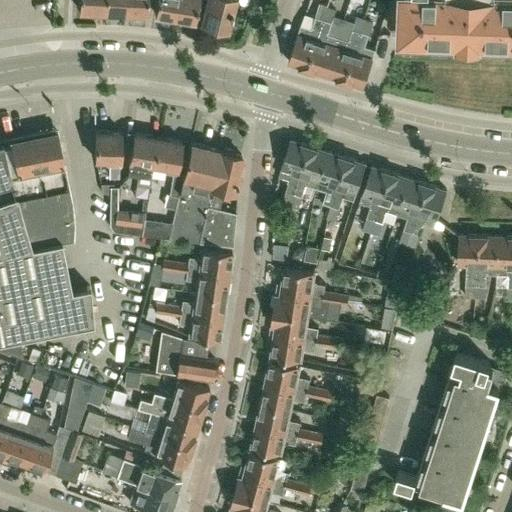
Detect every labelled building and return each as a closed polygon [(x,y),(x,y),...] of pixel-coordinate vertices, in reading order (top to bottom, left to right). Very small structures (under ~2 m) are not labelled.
[(100,9),(105,10),(105,0),(78,0),(78,8),(81,8),(83,11),(90,12),(92,9),(100,9)] [(117,10),(126,11),(126,0),(105,0),(105,10),(107,10),(108,12),(116,13),(117,10)] [(147,0),(126,0),(126,11),(133,11),(134,14),(141,14),(143,12),(146,12),(147,2),(147,0)] [(166,14),(174,16),(176,6),(176,0),(154,0),(155,1),(156,1),(154,12),(158,13),(157,15),(166,16),(166,14)] [(198,0),(176,0),(176,6),(174,16),(182,17),(182,19),(191,21),(191,19),(194,19),(196,8),(197,8),(198,0)] [(207,0),(202,21),(214,24),(216,27),(224,29),(227,27),(233,0),(207,0)] [(511,0),(400,0),(399,35),(399,36),(458,38),(458,41),(481,41),(481,39),(511,40),(511,0)] [(304,12),(300,24),(288,61),(307,67),(327,6),(319,4),(315,16),(304,12)] [(335,9),(327,6),(307,67),(326,73),(338,36),(328,33),(335,9)] [(326,73),(344,79),(364,19),(356,16),(348,40),(338,36),(326,73)] [(372,21),(364,19),(344,79),(363,86),(375,48),(365,45),(372,21)] [(95,130),(95,159),(105,159),(105,164),(109,164),(109,175),(118,175),(118,164),(120,164),(121,130),(95,130)] [(0,349),(22,357),(18,336),(93,322),(89,285),(86,286),(71,289),(61,240),(73,222),(72,204),(60,147),(61,147),(60,141),(59,141),(57,131),(2,142),(1,142),(0,142),(0,349)] [(157,135),(133,131),(128,165),(129,165),(127,174),(138,176),(138,174),(150,175),(151,174),(152,163),(157,135)] [(164,177),(165,171),(172,173),(168,194),(166,194),(164,206),(174,208),(189,148),(180,147),(182,139),(157,135),(152,163),(151,174),(164,177)] [(281,202),(290,204),(310,144),(291,137),(281,166),(278,175),(289,178),(281,202)] [(167,238),(198,241),(206,205),(205,204),(220,149),(190,142),(189,148),(174,208),(167,238)] [(290,204),(292,205),(298,207),(306,184),(316,187),(319,178),(328,150),(310,144),(290,204)] [(222,188),(234,191),(239,171),(237,171),(241,154),(234,152),(233,149),(224,147),(221,149),(220,149),(205,204),(206,205),(198,241),(232,245),(236,211),(218,207),(222,188)] [(347,156),(328,150),(319,178),(316,187),(326,190),(322,202),(331,205),(347,156)] [(366,162),(347,156),(331,205),(327,217),(335,219),(343,196),(354,199),(366,162)] [(362,228),(371,231),(390,170),(372,164),(359,201),(370,205),(362,228)] [(387,210),(397,213),(409,176),(390,170),(371,231),(379,234),(387,210)] [(399,240),(407,243),(428,182),(409,176),(397,213),(407,217),(399,240)] [(428,182),(407,243),(416,246),(424,222),(435,226),(447,189),(428,182)] [(113,187),(113,183),(101,183),(103,191),(110,194),(110,187),(113,187)] [(115,210),(137,208),(135,185),(113,186),(115,210)] [(140,228),(142,213),(116,210),(114,224),(140,228)] [(328,246),(341,247),(344,221),(331,220),(328,246)] [(477,285),(479,234),(459,233),(458,263),(466,263),(465,295),(475,296),(476,285),(477,285)] [(498,234),(479,234),(477,285),(476,285),(475,296),(486,296),(486,273),(497,274),(498,234)] [(511,234),(498,234),(497,274),(508,274),(507,299),(511,299),(511,234)] [(289,245),(288,245),(274,244),(273,256),(288,257),(289,245)] [(306,244),(304,260),(317,262),(320,247),(306,244)] [(186,266),(199,268),(228,273),(232,250),(202,246),(201,257),(188,255),(187,263),(186,266)] [(332,269),(333,261),(319,257),(317,262),(317,265),(332,269)] [(161,259),(160,267),(174,269),(175,261),(161,259)] [(187,263),(175,261),(174,269),(185,271),(186,266),(187,263)] [(196,289),(196,290),(225,295),(228,273),(199,268),(186,266),(185,271),(184,277),(197,279),(196,289)] [(281,288),(281,289),(311,293),(323,295),(324,290),(325,283),(313,281),(315,270),(285,266),(281,288)] [(275,294),(273,310),(307,315),(326,318),(328,300),(322,299),(323,295),(311,293),(281,289),(280,294),(275,294)] [(179,310),(192,312),(222,316),(225,295),(196,290),(194,300),(181,298),(180,305),(179,310)] [(328,300),(335,301),(336,292),(324,290),(323,295),(322,299),(328,300)] [(335,301),(347,303),(348,293),(336,292),(335,301)] [(154,310),(167,312),(169,304),(155,302),(154,310)] [(167,312),(178,314),(179,310),(180,305),(169,304),(167,312)] [(218,339),(222,316),(192,312),(179,310),(178,314),(177,320),(190,323),(189,334),(218,339)] [(307,315),(273,310),(271,324),(276,325),(274,332),(316,339),(317,333),(318,326),(306,325),(307,315)] [(371,326),(369,339),(391,342),(392,328),(371,326)] [(211,378),(214,358),(179,352),(182,336),(160,329),(155,369),(211,378)] [(314,349),(315,343),(316,339),(274,332),(271,356),(301,360),(303,347),(314,349)] [(316,343),(328,345),(329,335),(317,333),(316,339),(315,343),(316,343)] [(342,337),(329,335),(328,345),(341,347),(342,337)] [(131,366),(147,369),(152,349),(135,345),(131,366)] [(493,370),(494,368),(488,366),(490,361),(481,358),(480,359),(456,352),(452,365),(462,368),(460,374),(456,372),(420,484),(463,498),(499,386),(497,386),(500,374),(505,376),(505,374),(493,370)] [(0,369),(13,373),(17,361),(0,356),(0,369)] [(306,389),(307,384),(309,378),(297,375),(300,364),(270,358),(266,380),(295,386),(306,389)] [(33,371),(18,367),(14,385),(28,388),(33,371)] [(315,367),(313,376),(341,382),(343,373),(315,367)] [(139,371),(126,370),(125,385),(137,386),(139,371)] [(73,375),(68,401),(83,406),(92,382),(73,375)] [(178,377),(172,396),(203,406),(209,386),(178,377)] [(306,389),(295,386),(266,380),(261,402),(290,408),(293,397),(304,400),(305,394),(306,389)] [(305,394),(318,396),(320,387),(307,384),(306,389),(305,394)] [(332,389),(320,387),(318,396),(330,399),(332,389)] [(166,415),(197,424),(203,406),(172,396),(153,391),(150,400),(139,397),(136,407),(150,410),(166,415)] [(350,488),(363,491),(389,396),(377,392),(350,488)] [(0,400),(0,401),(0,453),(3,455),(16,419),(6,416),(10,404),(0,400)] [(72,429),(75,430),(83,406),(68,401),(63,426),(70,428),(72,429)] [(288,418),(290,408),(261,402),(256,423),(286,429),(298,432),(299,427),(300,420),(288,418)] [(191,443),(197,424),(166,415),(150,410),(136,407),(149,411),(145,421),(162,426),(159,434),(191,443)] [(3,455),(23,462),(40,414),(31,411),(26,423),(16,419),(3,455)] [(328,431),(343,433),(345,418),(305,413),(305,420),(329,423),(328,431)] [(40,414),(23,462),(43,469),(56,434),(45,430),(49,417),(40,414)] [(298,432),(286,429),(256,423),(252,445),(281,452),(283,440),(295,443),(297,436),(298,432)] [(154,454),(185,463),(191,443),(159,434),(159,435),(130,426),(126,438),(156,447),(154,454)] [(297,436),(309,439),(311,429),(299,427),(298,432),(297,436)] [(72,459),(81,432),(75,430),(72,429),(63,456),(72,459)] [(323,432),(311,429),(309,439),(321,441),(323,432)] [(251,449),(245,471),(286,482),(287,477),(288,472),(276,469),(280,457),(251,449)] [(180,477),(178,476),(158,470),(141,463),(122,457),(121,457),(109,452),(102,470),(115,475),(135,482),(136,482),(174,495),(180,477)] [(59,465),(56,474),(74,481),(82,462),(72,459),(63,456),(59,465)] [(312,474),(316,462),(296,456),(292,468),(312,474)] [(413,487),(416,476),(398,470),(395,481),(413,487)] [(234,491),(268,500),(277,503),(280,493),(282,494),(284,486),(286,482),(245,471),(243,478),(238,476),(234,491)] [(284,486),(296,489),(299,480),(287,477),(286,482),(284,486)] [(311,484),(299,480),(296,489),(308,493),(311,484)] [(161,511),(167,511),(174,495),(136,482),(135,482),(129,501),(161,511)] [(279,511),(266,509),(268,500),(234,491),(230,505),(235,507),(233,511),(279,511)] [(381,507),(382,505),(384,498),(370,493),(368,503),(381,507)] [(339,511),(343,503),(339,501),(334,511),(339,511)]
